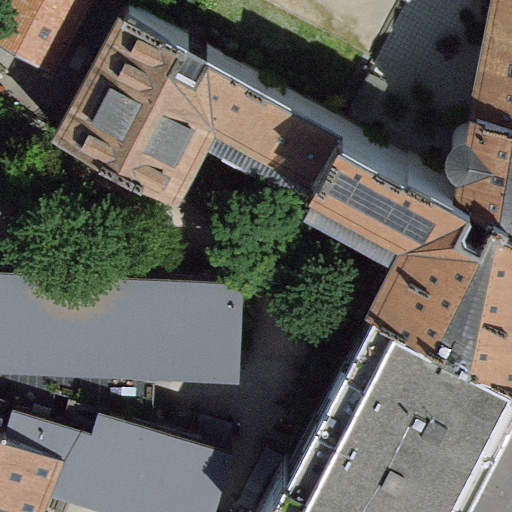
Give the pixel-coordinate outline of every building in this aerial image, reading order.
[(0,0),(0,39),(63,72),(102,0),(0,0)] [(317,168),(344,118),(128,0),(126,0),(57,128),(177,188),(215,113),(317,168)] [(511,0),(497,0),(479,93),(511,100),(511,0)] [(511,100),(479,93),(461,181),(511,208),(511,100)] [(373,286),(394,297),(511,355),(511,208),(461,181),(344,118),(317,168),(409,216),(373,286)] [(0,341),(242,352),(245,272),(0,261),(0,341)] [(511,355),(394,297),(338,410),(470,478),(511,400),(511,355)] [(13,397),(7,419),(61,440),(54,457),(109,473),(105,481),(211,511),(232,441),(111,404),(104,423),(13,397)] [(452,511),(470,478),(338,410),(309,465),(288,455),(259,511),(452,511)] [(0,511),(32,511),(54,457),(61,440),(7,419),(0,415),(0,511)]
